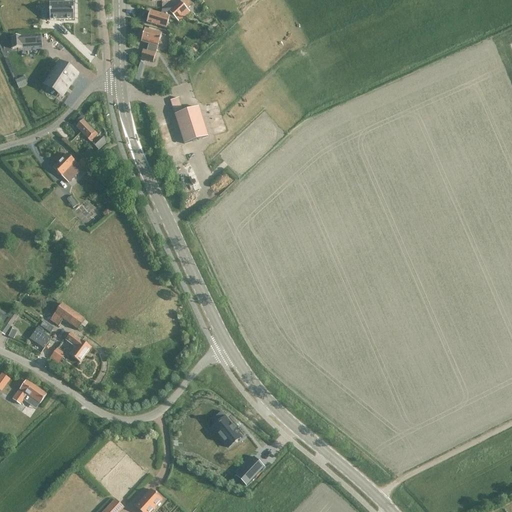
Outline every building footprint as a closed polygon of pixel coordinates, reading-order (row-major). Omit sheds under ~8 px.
[(176,12),(184,5),(180,1),(172,8),(176,12)] [(73,18),(73,3),(50,3),(50,18),(73,18)] [(166,28),(169,16),(150,11),(146,23),(166,28)] [(143,52),(141,60),(154,63),(161,34),(145,30),(141,43),(149,45),(147,53),(143,52)] [(21,48),(21,44),(41,43),(41,35),(11,37),(11,49),(21,48)] [(75,74),(59,64),(52,75),(50,74),(46,80),(48,81),(47,81),(63,92),(75,74)] [(184,144),(207,137),(198,107),(183,112),(175,115),(184,144)] [(92,140),(98,134),(83,120),(76,128),(89,141),(91,139),(92,140)] [(94,146),(98,150),(106,143),(102,138),(94,146)] [(53,168),(64,178),(68,182),(83,166),(87,170),(91,166),(82,158),(77,164),(67,154),(53,168)] [(188,161),(182,164),(194,192),(201,188),(188,161)] [(71,196),(67,199),(73,208),(77,205),(71,196)] [(77,216),(63,198),(57,203),(70,221),(77,216)] [(77,329),(84,320),(62,304),(53,317),(47,313),(38,325),(44,329),(50,320),(59,326),(63,319),(77,329)] [(11,313),(0,329),(0,332),(6,337),(12,328),(10,327),(17,317),(11,313)] [(36,330),(30,339),(44,349),(50,339),(36,330)] [(90,348),(71,334),(70,334),(65,341),(75,348),(69,356),(79,363),(90,348)] [(50,358),(58,365),(65,355),(56,349),(50,358)] [(2,374),(0,376),(0,390),(2,391),(10,380),(2,374)] [(38,404),(45,395),(24,380),(10,399),(17,404),(25,394),(38,404)] [(225,417),(211,428),(228,448),(241,437),(236,430),(238,429),(233,424),(232,425),(225,417)] [(253,457),(235,476),(246,486),(264,467),(253,457)] [(136,509),(139,511),(148,511),(160,500),(152,492),(136,509)] [(119,511),(123,508),(115,500),(103,511),(119,511)]
